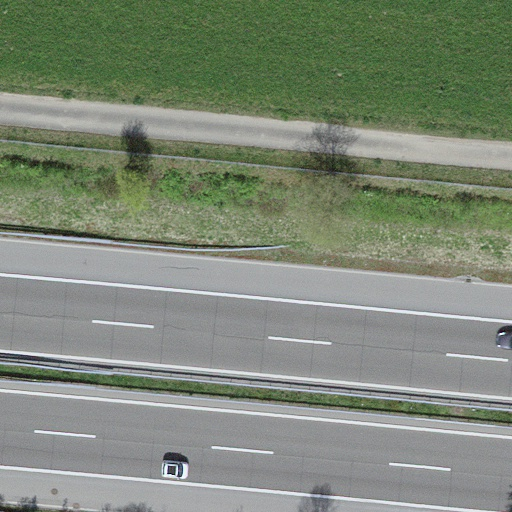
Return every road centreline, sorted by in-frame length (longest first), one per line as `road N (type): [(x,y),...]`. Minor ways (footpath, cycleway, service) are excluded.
road 1 (track): [(511,155),(0,107)]
road 2 (motorway): [(511,361),(0,313)]
road 3 (motorway): [(0,428),(511,475)]
